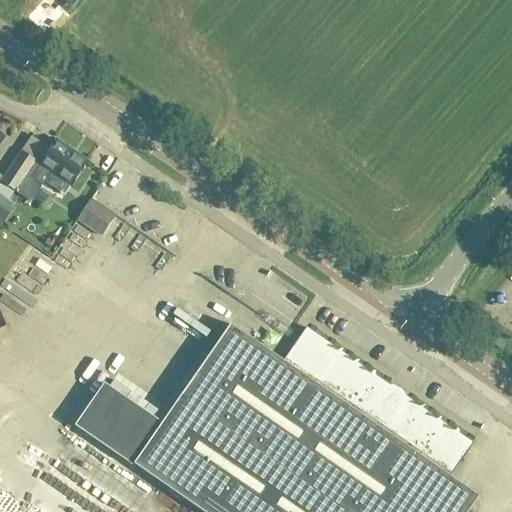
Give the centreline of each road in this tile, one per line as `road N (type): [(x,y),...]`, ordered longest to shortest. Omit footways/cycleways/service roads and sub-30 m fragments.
road 1 (tertiary): [(416,324),(70,88)]
road 2 (unclassified): [(416,324),(511,208)]
